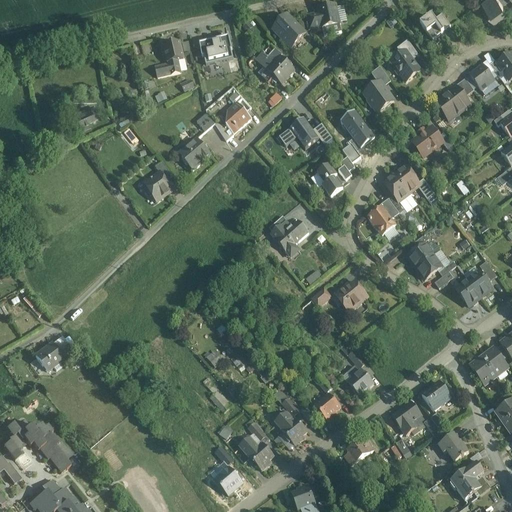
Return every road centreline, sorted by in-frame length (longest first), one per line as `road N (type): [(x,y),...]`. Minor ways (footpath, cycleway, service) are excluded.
road 1 (residential): [(392,0),(75,306),(0,355)]
road 2 (residential): [(459,332),(355,252),(345,216),(441,64),(489,37),(511,42)]
road 3 (residential): [(0,60),(282,0)]
road 4 (residential): [(243,511),(444,346)]
road 5 (residential): [(444,346),(511,499)]
